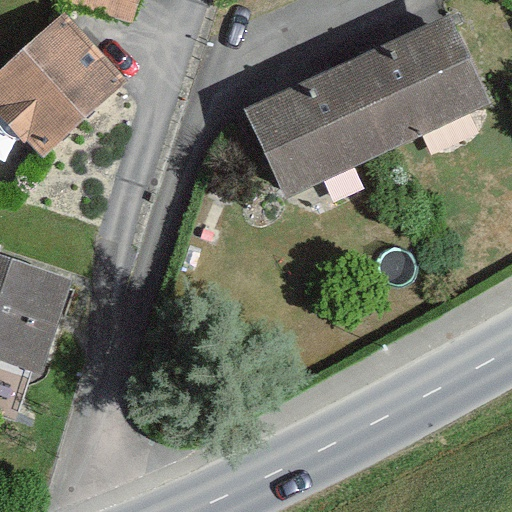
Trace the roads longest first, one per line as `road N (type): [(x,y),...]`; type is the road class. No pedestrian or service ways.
road 1 (residential): [(417,0),(258,72),(206,112),(97,437)]
road 2 (residential): [(192,0),(115,251),(101,325),(97,437)]
road 3 (secondary): [(180,511),(511,354)]
